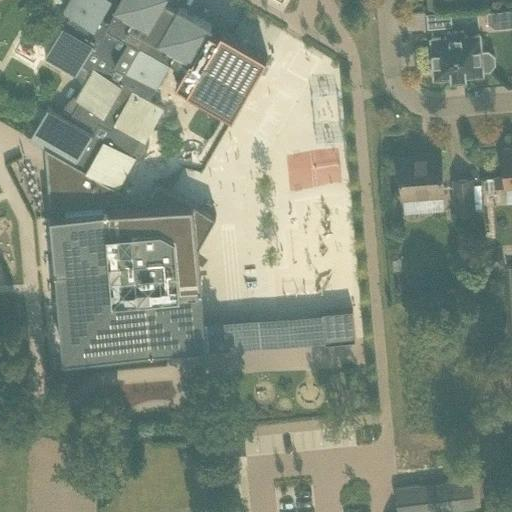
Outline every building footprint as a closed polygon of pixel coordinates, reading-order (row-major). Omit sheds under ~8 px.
[(209,29),(212,25),(178,6),(178,7),(165,0),(119,0),(116,7),(113,13),(106,9),(110,0),(69,0),(63,11),(70,15),(64,25),(63,24),(45,56),(76,74),(82,64),(92,70),(76,98),(80,100),(69,118),(48,106),(30,137),(117,187),(135,156),(132,154),(142,136),(146,138),(164,107),(149,99),(171,60),(184,67),(178,78),(190,85),(185,92),(231,118),(267,56),(222,29),(218,35),(209,29)] [(511,9),(502,10),(503,20),(509,25),(511,24),(511,9)] [(451,25),(450,11),(426,13),(427,26),(451,25)] [(463,30),(447,31),(448,36),(432,38),(435,76),(452,75),(452,78),(466,77),(466,74),(483,72),(482,70),(490,69),(495,63),(494,55),(488,50),(481,51),(479,34),(463,35),(463,30)] [(511,147),(502,148),(504,187),(511,185),(511,147)] [(419,196),(444,194),(441,153),(422,154),(422,157),(399,158),(402,192),(418,191),(419,196)] [(457,212),(474,211),(471,178),(454,180),(457,212)] [(356,338),(353,307),(323,310),(326,341),(356,338)] [(373,379),(374,425),(397,424),(396,378),(373,379)] [(471,481),(443,484),(446,511),(447,511),(474,509),(471,481)] [(421,511),(419,487),(394,490),(397,511),(421,511)]
